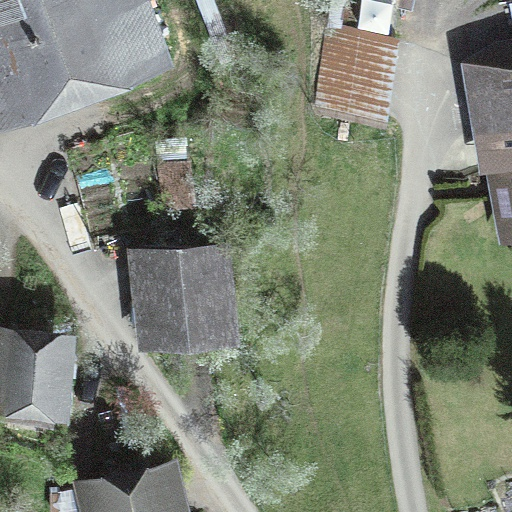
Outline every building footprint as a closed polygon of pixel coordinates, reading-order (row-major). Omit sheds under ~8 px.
[(0,0),(0,101),(141,47),(123,0),(0,0)] [(330,0),(316,106),(377,114),(392,0),(330,0)] [(511,45),(491,49),(477,59),(494,162),(500,161),(508,214),(511,212),(511,45)] [(190,201),(186,159),(161,161),(165,204),(190,201)] [(227,326),(220,246),(137,254),(145,333),(227,326)] [(52,418),(54,395),(60,396),(63,346),(12,342),(7,415),(52,418)] [(96,481),(103,511),(176,511),(166,465),(96,481)]
